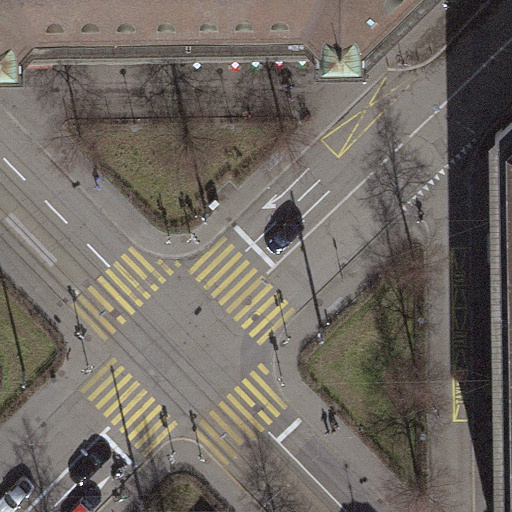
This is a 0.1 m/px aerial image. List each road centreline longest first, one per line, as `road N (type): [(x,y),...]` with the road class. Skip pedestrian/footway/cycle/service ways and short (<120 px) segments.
road 1 (residential): [(511,38),(179,352)]
road 2 (residential): [(179,352),(0,166)]
road 3 (residential): [(179,352),(20,511)]
road 4 (residential): [(335,511),(179,352)]
